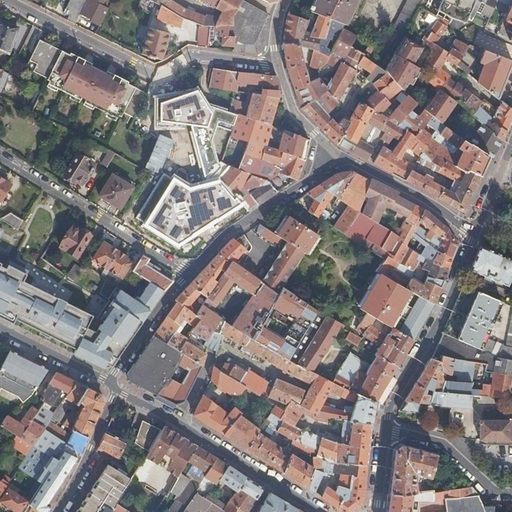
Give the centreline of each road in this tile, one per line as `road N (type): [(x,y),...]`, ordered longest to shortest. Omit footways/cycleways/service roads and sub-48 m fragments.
road 1 (residential): [(8,0),(154,73),(193,55),(278,64)]
road 2 (residential): [(321,511),(114,390)]
road 3 (residential): [(190,273),(0,156)]
road 4 (tertiary): [(386,432),(394,399),(444,312),(476,234)]
road 5 (residential): [(329,152),(318,174),(231,230),(190,273)]
road 6 (residential): [(329,152),(476,234)]
road 7 (residential): [(386,432),(442,444),(490,490),(511,492)]
road 8 (residential): [(190,273),(107,383)]
road 9 (residential): [(114,390),(55,511)]
